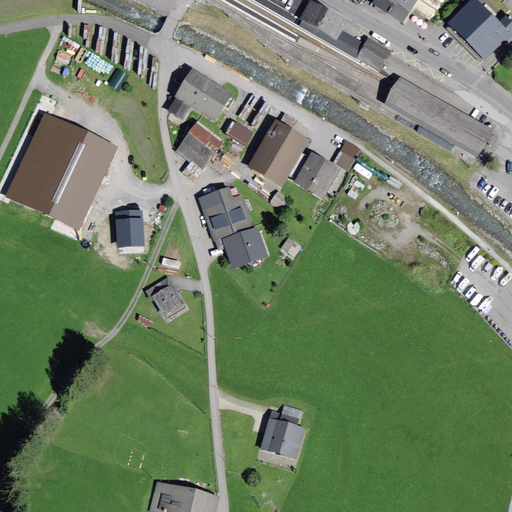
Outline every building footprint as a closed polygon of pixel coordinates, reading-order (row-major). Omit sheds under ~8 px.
[(428,21),(439,4),(433,0),(377,0),(374,5),(402,23),(411,10),(428,21)] [(497,25),(473,2),(449,26),(454,31),(484,62),(511,34),(511,22),(506,17),(497,25)] [(329,39),(336,43),(342,33),(347,25),(311,4),(309,8),(300,22),(323,35),(329,39)] [(365,46),(342,33),(336,43),(359,56),(365,46)] [(365,46),(359,56),(381,69),(390,54),(368,41),(365,46)] [(231,97),(193,74),(179,97),(192,105),(190,109),(214,124),(231,97)] [(493,134),(399,81),(395,88),(389,99),(384,108),(478,162),(493,134)] [(169,113),(182,121),(190,109),(192,105),(179,97),(169,113)] [(7,198),(77,232),(116,152),(45,118),(7,198)] [(236,121),(227,135),(245,147),(254,133),(236,121)] [(309,143),(276,124),(248,170),(281,189),(309,143)] [(222,143),(198,125),(178,152),(202,170),(222,143)] [(228,163),(242,149),(233,142),(220,156),(228,163)] [(359,151),(347,144),(335,163),(348,170),(359,151)] [(338,173),(313,158),(297,185),(322,200),(338,173)] [(288,200),(279,193),(272,203),(280,209),(288,200)] [(233,269),(266,259),(257,231),(252,232),(241,199),(204,211),(214,242),(223,239),(233,269)] [(119,233),(120,249),(142,248),(141,236),(138,237),(137,223),(121,224),(121,233),(119,233)] [(299,248),(288,240),(282,249),(293,257),(299,248)] [(148,293),(165,318),(184,306),(168,280),(148,293)] [(296,429),(301,412),(286,408),(284,416),(273,413),(263,450),(296,459),(304,431),(296,429)] [(214,511),(217,500),(157,485),(151,511),(155,511),(214,511)]
